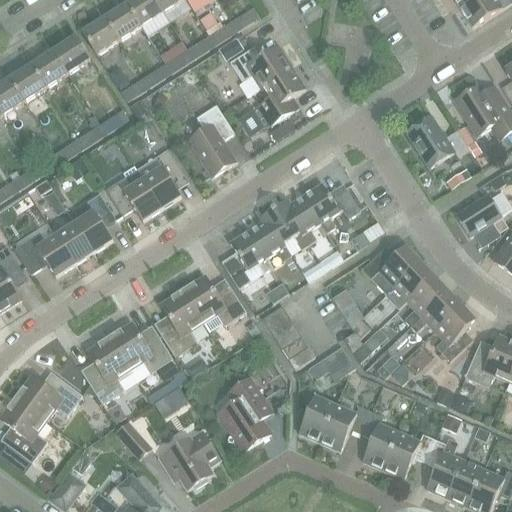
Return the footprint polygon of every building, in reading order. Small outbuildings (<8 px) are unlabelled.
[(164,16),(153,0),(139,0),(127,8),(142,30),(164,16)] [(184,0),(153,0),(164,16),(186,2),(184,0)] [(453,0),(461,12),(480,0),(453,0)] [(500,0),(497,3),(495,0),(480,0),(461,12),(473,32),(503,13),(511,6),(511,4),(509,0),(500,0)] [(127,8),(106,22),(120,44),(142,30),(127,8)] [(187,10),(164,22),(171,35),(193,22),(187,10)] [(237,35),(254,25),(247,15),(231,25),(237,35)] [(83,36),(98,59),(120,44),(106,22),(83,36)] [(216,49),(231,39),(225,29),(209,39),(216,49)] [(76,40),(54,55),(68,77),(91,63),(76,40)] [(237,42),(219,54),(226,64),(244,53),(237,42)] [(187,53),(194,63),(210,53),(203,43),(187,53)] [(253,79),(261,92),(293,71),(279,50),(261,61),(254,51),(230,66),(243,86),(253,79)] [(32,69),(46,91),(68,77),(54,55),(32,69)] [(165,67),(172,77),(188,67),(182,57),(165,67)] [(32,69),(10,83),(25,105),(46,91),(32,69)] [(150,91),(166,81),(160,71),(144,81),(150,91)] [(307,93),(293,71),(261,92),(268,104),(258,110),(271,130),(295,115),(289,104),(307,93)] [(25,105),(10,83),(0,89),(0,115),(3,119),(25,105)] [(122,95),(128,105),(144,95),(138,85),(122,95)] [(511,114),(509,110),(499,116),(481,89),(455,106),(477,141),(503,124),(511,137),(511,136),(511,114)] [(205,135),(189,145),(212,182),(237,165),(224,144),(235,137),(217,109),(197,122),(205,135)] [(107,138),(123,127),(117,117),(101,128),(107,138)] [(458,134),(446,142),(432,120),(407,136),(430,172),(455,156),(459,162),(471,154),(458,134)] [(85,152),(101,141),(95,132),(79,142),(85,152)] [(63,166),(79,155),(73,146),(57,156),(63,166)] [(137,174),(144,183),(163,213),(182,201),(174,187),(185,180),(169,154),(137,174)] [(35,170),(41,180),(57,169),(51,160),(35,170)] [(143,225),(163,213),(144,183),(137,174),(134,169),(124,176),(127,180),(106,194),(123,220),(135,212),(143,225)] [(19,194),(35,183),(29,174),(13,184),(19,194)] [(52,192),(47,184),(47,183),(35,191),(41,199),(52,192)] [(0,192),(0,206),(13,198),(7,188),(0,192)] [(321,228),(327,237),(336,231),(330,222),(340,216),(340,215),(343,213),(349,223),(361,216),(345,190),(330,199),(323,189),(304,201),(321,228)] [(94,216),(75,227),(94,257),(114,244),(105,231),(117,224),(100,198),(87,206),(94,216)] [(488,200),(457,219),(471,241),(502,221),(488,200)] [(289,204),(283,208),(303,239),(302,240),(309,249),(317,244),(311,234),(321,228),(304,201),(291,209),(289,204)] [(283,247),(284,247),(294,241),(302,253),(309,249),(302,240),(303,239),(283,208),(265,219),(283,247)] [(0,233),(0,234),(21,225),(15,210),(0,216),(0,233)] [(382,225),(387,236),(403,229),(398,218),(382,225)] [(263,227),(250,235),(267,262),(268,262),(277,256),(283,265),(292,260),(284,247),(283,247),(265,219),(260,223),(263,227)] [(94,257),(75,227),(57,239),(76,269),(94,257)] [(238,258),(223,268),(240,293),(252,285),(245,276),(248,274),(258,268),(264,277),(274,271),(268,262),(267,262),(250,235),(231,247),(238,258)] [(56,281),(76,269),(57,239),(46,246),(40,236),(15,252),(32,279),(48,268),(56,281)] [(511,237),(494,264),(511,277),(511,237)] [(321,264),(334,256),(327,244),(314,252),(321,264)] [(0,317),(22,303),(11,286),(24,277),(7,251),(0,255),(0,317)] [(386,251),(362,273),(378,290),(386,298),(393,291),(420,266),(406,251),(395,261),(386,251)] [(338,255),(321,267),(326,275),(344,264),(338,255)] [(420,266),(393,291),(402,300),(394,307),(400,313),(407,306),(434,280),(420,266)] [(309,286),(326,275),(321,267),(304,278),(309,286)] [(415,314),(405,323),(412,329),(421,320),(448,295),(434,280),(407,306),(415,314)] [(205,281),(184,295),(204,327),(211,339),(225,330),(247,316),(230,289),(216,298),(205,281)] [(191,336),(204,327),(184,295),(162,309),(172,326),(159,335),(176,362),(198,347),(191,336)] [(421,320),(412,329),(418,336),(427,327),(435,335),(462,309),(448,295),(421,320)] [(462,309),(435,335),(443,343),(436,350),(450,366),(473,344),(465,335),(476,324),(462,309)] [(269,333),(290,320),(283,310),(263,323),(269,333)] [(358,311),(344,320),(352,331),(361,322),(363,320),(358,311)] [(296,330),(290,320),(269,333),(276,343),(296,330)] [(356,336),(345,343),(351,352),(371,333),(361,322),(352,331),(356,336)] [(132,328),(110,342),(131,374),(144,365),(151,377),(174,363),(157,336),(143,345),(132,328)] [(282,353),(302,340),(296,330),(276,343),(282,353)] [(309,350),(302,340),(282,353),(289,363),(309,350)] [(509,386),(511,378),(511,345),(500,340),(493,359),(478,352),(465,382),(489,392),(495,379),(509,386)] [(131,374),(110,342),(89,356),(99,373),(86,381),(103,408),(125,394),(118,382),(131,374)] [(369,342),(354,357),(361,367),(372,356),(371,355),(376,349),(369,342)] [(296,373),(316,361),(309,350),(289,363),(296,373)] [(356,372),(342,351),(332,358),(346,379),(356,372)] [(335,385),(346,379),(332,358),(322,364),(335,385)] [(383,368),(377,374),(385,383),(392,377),(383,368)] [(16,402),(47,425),(56,412),(67,421),(83,399),(58,380),(48,394),(32,381),(16,402)] [(220,418),(244,455),(271,437),(262,423),(274,416),(251,382),(230,397),(236,407),(220,418)] [(189,406),(179,391),(167,398),(177,414),(189,406)] [(135,420),(145,413),(136,400),(126,406),(135,420)] [(320,446),(336,409),(316,400),(299,437),(320,446)] [(47,425),(16,402),(1,423),(17,435),(7,448),(33,467),(49,446),(37,437),(47,425)] [(336,409),(320,446),(341,455),(351,433),(362,438),(372,415),(360,410),(356,418),(336,409)] [(372,415),(362,438),(373,443),(363,465),(384,474),(400,437),(381,429),(384,421),(372,415)] [(152,452),(129,427),(117,437),(140,463),(152,452)] [(491,436),(479,431),(475,441),(486,446),(491,436)] [(221,464),(203,436),(191,444),(191,443),(160,462),(174,484),(179,480),(188,494),(195,490),(196,492),(208,485),(206,482),(213,478),(209,471),(221,464)] [(414,461),(425,466),(436,443),(423,438),(420,446),(400,437),(384,474),(405,483),(414,461)] [(427,493),(448,502),(464,465),(453,460),(459,447),(449,443),(447,448),(436,443),(425,466),(436,471),(427,493)] [(484,474),(464,465),(448,502),(468,511),(484,474)] [(504,483),(484,474),(468,511),(469,511),(492,511),(498,498),(510,503),(511,498),(511,476),(507,475),(504,483)] [(57,487),(46,478),(38,489),(49,497),(57,487)] [(51,503),(62,511),(67,511),(85,489),(70,478),(51,503)] [(160,511),(161,510),(132,479),(119,491),(137,511),(160,511)]
